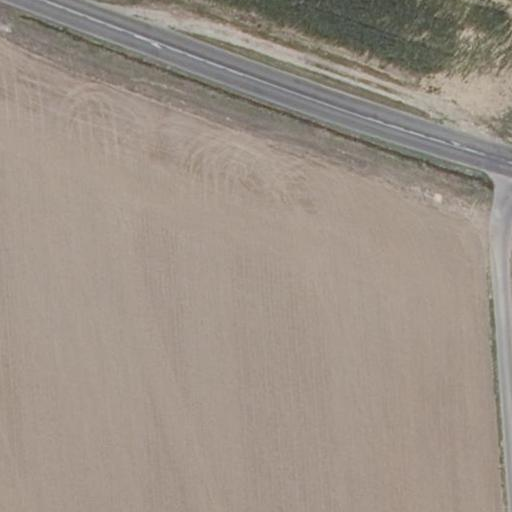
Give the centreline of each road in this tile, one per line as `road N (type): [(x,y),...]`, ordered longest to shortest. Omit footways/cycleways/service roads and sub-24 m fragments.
road 1 (secondary): [(511,164),(60,0)]
road 2 (track): [(511,337),(504,215),(511,188)]
